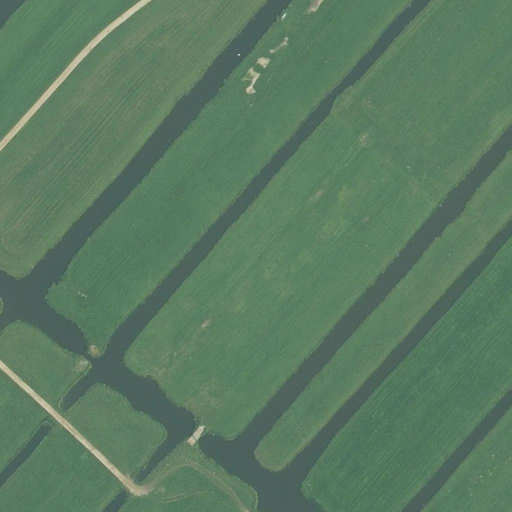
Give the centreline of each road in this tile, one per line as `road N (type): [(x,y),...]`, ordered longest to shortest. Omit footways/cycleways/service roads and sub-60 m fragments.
road 1 (track): [(245,511),(205,476),(140,492),(130,486),(0,363)]
road 2 (track): [(0,145),(77,60),(146,0)]
